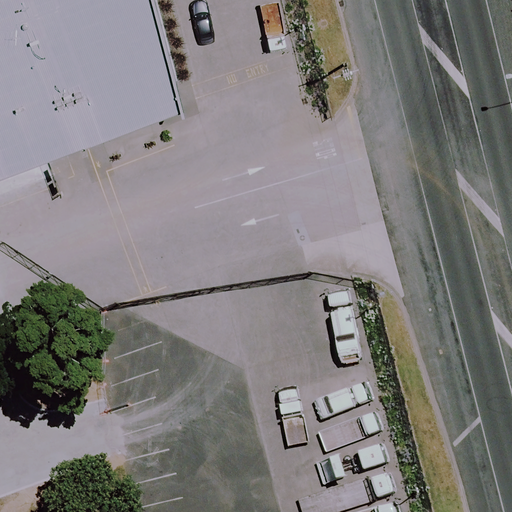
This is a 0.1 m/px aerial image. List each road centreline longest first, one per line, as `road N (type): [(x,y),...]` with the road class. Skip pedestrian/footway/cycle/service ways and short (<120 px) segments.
road 1 (secondary): [(511,309),(437,0)]
road 2 (unknown): [(198,0),(259,182)]
